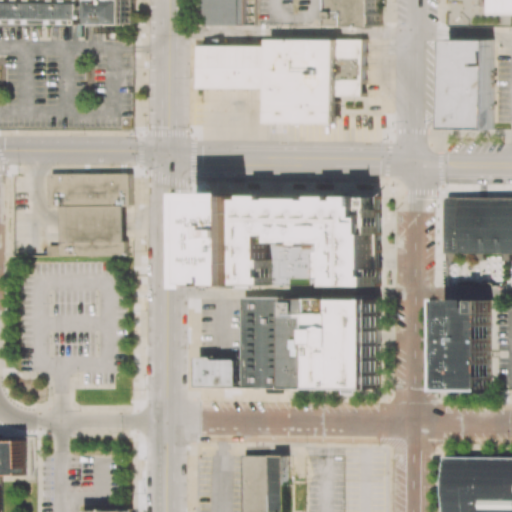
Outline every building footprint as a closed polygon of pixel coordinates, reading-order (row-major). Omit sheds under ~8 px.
[(0,0),(0,23),(87,24),(92,24),(97,24),(132,24),(134,24),(134,0),(0,0)] [(202,0),(202,25),(246,24),(246,0),(202,0)] [(336,0),(395,0),(395,26),(336,26),(336,0)] [(271,45),(203,45),(203,88),(236,88),(271,88),(271,95),(271,123),(339,123),(339,95),(366,95),(366,67),(366,39),(339,39),(271,39),(271,45)] [(450,39),(451,128),(496,128),(496,120),(495,39),(450,39)] [(51,206),(51,174),(88,174),(88,179),(97,179),(106,179),(106,173),(132,173),(132,206),(124,206),(63,206),(51,206)] [(244,283),(244,197),(244,190),(198,190),(198,230),(198,283),(244,283)] [(244,197),(244,283),(275,283),(275,276),(270,276),(270,266),(275,266),(275,258),(270,258),(270,242),(270,235),(280,235),(280,242),(304,242),(304,246),(314,246),(314,242),(336,242),(336,251),(333,251),(333,259),(333,274),(333,283),(337,283),(380,283),(380,268),(377,268),(377,260),(377,217),(377,198),(368,198),(368,195),(350,195),(350,199),(342,199),(342,195),(331,195),(322,195),(322,199),(315,199),(315,197),(281,197),(281,199),(275,199),(273,199),(273,194),(253,194),(253,197),(244,197)] [(447,197),(511,197),(511,253),(447,253),(447,197)] [(124,206),(63,206),(63,224),(63,241),(125,241),(124,224),(124,206)] [(61,245),(48,245),(48,255),(61,255),(127,255),(127,241),(125,241),(63,241),(61,241),(61,245)] [(200,356),(200,389),(379,389),(380,299),(246,298),(246,356),(200,356)] [(445,299),(492,300),(491,390),(444,389),(445,299)] [(0,511),(1,511),(1,475),(26,475),(26,440),(0,440),(0,511)] [(244,511),(245,457),(289,457),(288,511),(244,511)] [(447,511),(447,457),(511,457),(511,511),(447,511)]
